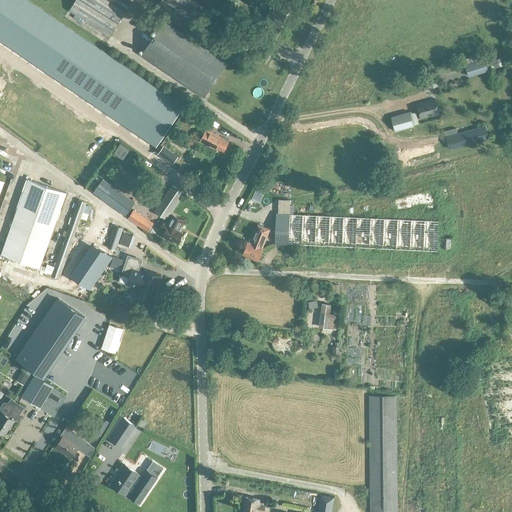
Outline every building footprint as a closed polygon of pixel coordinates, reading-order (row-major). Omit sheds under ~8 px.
[(0,0),(0,41),(34,65),(155,147),(184,105),(29,0),(0,0)] [(75,0),(69,10),(110,36),(133,0),(75,0)] [(269,1),(266,0),(252,0),(250,5),(263,12),(264,11),(268,13),(264,20),(279,28),(285,16),(277,12),(278,9),(267,4),(269,1)] [(170,3),(163,15),(194,33),(201,21),(170,3)] [(146,22),(158,29),(160,25),(148,18),(146,22)] [(165,21),(142,55),(204,97),(227,63),(165,21)] [(218,39),(217,40),(213,47),(224,54),(229,45),(227,45),(231,39),(233,34),(238,27),(228,21),(222,33),(224,34),(221,41),(218,39)] [(209,44),(213,38),(214,36),(205,31),(201,38),(209,44)] [(487,68),(485,63),(484,60),(466,66),(469,76),(502,65),(500,59),(494,61),(495,65),(487,68)] [(426,81),(420,82),(422,91),(428,89),(426,81)] [(436,100),(417,105),(421,119),(439,115),(436,100)] [(190,106),(186,112),(204,124),(208,118),(190,106)] [(410,112),(392,117),(396,131),(414,126),(410,112)] [(88,115),(84,120),(104,133),(107,128),(88,115)] [(457,129),(445,133),(449,150),(489,140),(485,128),(458,135),(457,129)] [(205,129),(199,141),(209,145),(208,146),(216,150),(217,148),(224,152),(228,142),(222,139),(223,138),(205,129)] [(429,139),(391,148),(394,161),(432,152),(429,139)] [(383,140),(373,142),(376,158),(387,156),(383,140)] [(130,150),(120,143),(113,153),(123,159),(130,150)] [(178,156),(163,146),(158,154),(172,164),(178,156)] [(140,187),(144,181),(118,164),(115,169),(140,187)] [(150,192),(162,171),(155,167),(142,188),(150,192)] [(29,180),(2,255),(40,269),(67,193),(29,180)] [(103,180),(93,193),(125,216),(135,204),(103,180)] [(445,182),(436,185),(441,201),(450,198),(445,182)] [(172,186),(159,205),(155,212),(166,220),(184,194),(172,186)] [(430,190),(389,197),(392,211),(433,203),(430,190)] [(80,200),(52,276),(59,279),(87,203),(80,200)] [(134,210),(128,219),(142,227),(147,219),(134,210)] [(289,214),(276,214),(275,244),(289,244),(289,214)] [(176,230),(180,232),(183,227),(182,227),(185,221),(175,216),(170,226),(177,229),(176,230)] [(177,229),(170,226),(163,222),(160,229),(165,231),(162,237),(170,241),(171,240),(177,244),(183,234),(180,232),(176,230),(177,229)] [(259,225),(251,243),(263,248),(271,230),(259,225)] [(116,226),(108,248),(116,250),(123,228),(116,226)] [(123,232),(119,243),(129,247),(133,236),(123,232)] [(263,248),(251,243),(251,244),(248,242),(243,254),(263,262),(265,256),(261,254),(263,249),(263,248)] [(95,244),(72,276),(90,289),(113,256),(95,244)] [(153,302),(162,276),(146,271),(145,273),(138,270),(142,260),(128,255),(119,281),(140,288),(137,296),(153,302)] [(37,296),(27,292),(29,287),(3,276),(1,281),(22,290),(18,299),(32,305),(37,296)] [(86,317),(58,297),(16,358),(44,377),(86,317)] [(323,304),(320,325),(325,325),(325,328),(336,329),(338,315),(329,314),(330,305),(323,304)] [(25,322),(32,308),(26,305),(19,319),(25,322)] [(126,323),(122,334),(129,337),(125,348),(136,352),(138,347),(151,351),(156,336),(148,334),(149,331),(140,328),(139,331),(132,328),(133,325),(126,323)] [(109,325),(102,348),(115,352),(123,329),(109,325)] [(235,353),(228,355),(231,363),(238,361),(235,353)] [(429,366),(430,354),(421,354),(421,366),(429,366)] [(118,369),(98,356),(91,367),(112,379),(118,369)] [(402,369),(403,359),(396,358),(396,360),(386,359),(385,368),(402,369)] [(112,379),(91,367),(85,377),(106,389),(112,379)] [(29,375),(23,371),(22,372),(17,381),(23,385),(29,375)] [(53,387),(54,386),(34,374),(21,396),(41,408),(53,387)] [(489,387),(489,375),(481,375),(482,388),(489,387)] [(51,404),(58,409),(66,396),(59,391),(51,404)] [(397,511),(397,396),(370,396),(370,511),(397,511)] [(0,412),(3,414),(0,417),(0,431),(6,435),(10,428),(11,429),(24,407),(11,398),(7,404),(4,403),(0,409),(0,412)] [(124,417),(120,424),(109,439),(123,448),(137,426),(124,417)] [(101,437),(110,423),(104,418),(94,433),(101,437)] [(78,448),(85,453),(90,457),(96,448),(91,444),(72,432),(66,427),(60,435),(63,437),(55,447),(71,458),(78,448)] [(126,465),(112,485),(126,495),(136,480),(141,484),(140,486),(146,491),(154,478),(148,474),(145,478),(126,465)] [(322,496),(319,511),(331,511),(334,498),(322,496)] [(244,497),(241,511),(259,511),(264,511),(264,507),(260,506),(261,500),(244,497)]
